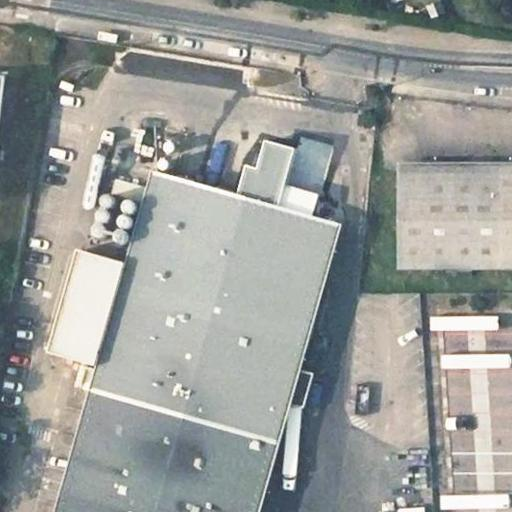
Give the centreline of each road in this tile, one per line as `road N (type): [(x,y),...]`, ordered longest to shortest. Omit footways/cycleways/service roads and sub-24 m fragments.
road 1 (tertiary): [(511,70),(29,0)]
road 2 (unknown): [(340,333),(383,337),(394,347),(394,474)]
